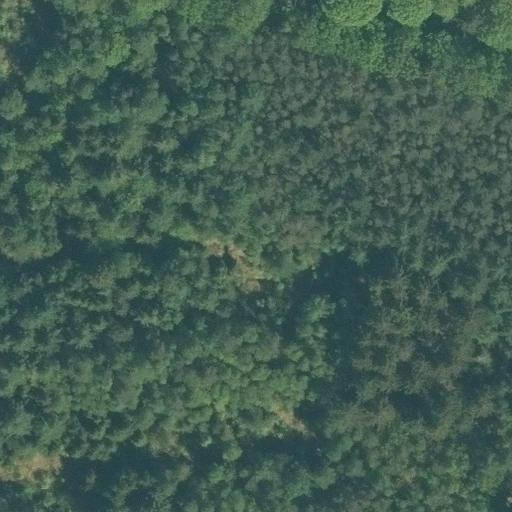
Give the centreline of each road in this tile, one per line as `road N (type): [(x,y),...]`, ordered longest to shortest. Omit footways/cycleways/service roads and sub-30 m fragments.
road 1 (track): [(159,0),(0,206)]
road 2 (track): [(511,49),(344,0)]
